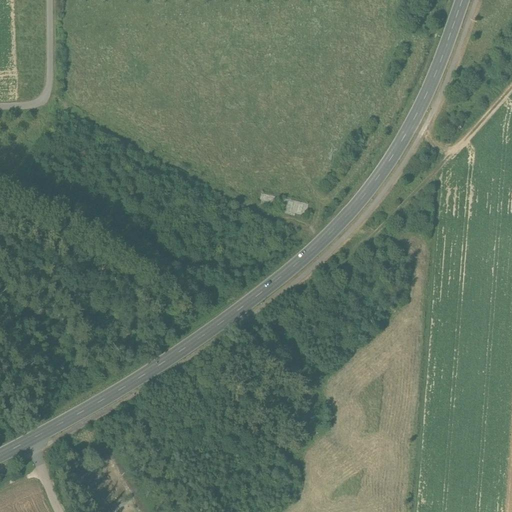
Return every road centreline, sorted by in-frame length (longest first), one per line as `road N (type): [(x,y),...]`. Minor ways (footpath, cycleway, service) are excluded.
road 1 (secondary): [(0,454),(198,341),(322,242),(402,141),(461,0)]
road 2 (track): [(236,313),(264,326),(305,295),(385,224),(511,87)]
